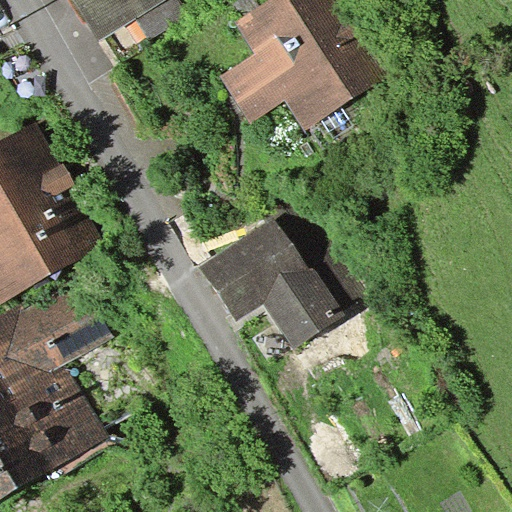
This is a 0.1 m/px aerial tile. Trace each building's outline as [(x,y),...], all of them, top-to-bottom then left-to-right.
[(155,0),(83,0),(106,34),(155,0)] [(387,73),(339,0),(288,0),(253,23),(273,54),(238,76),(262,112),(298,89),(317,118),(387,73)] [(99,245),(38,137),(0,158),(0,297),(1,300),(99,245)] [(345,316),(278,224),(210,273),(244,318),(269,299),(304,346),(345,316)] [(108,331),(78,282),(0,330),(0,497),(105,432),(60,360),(108,331)]
